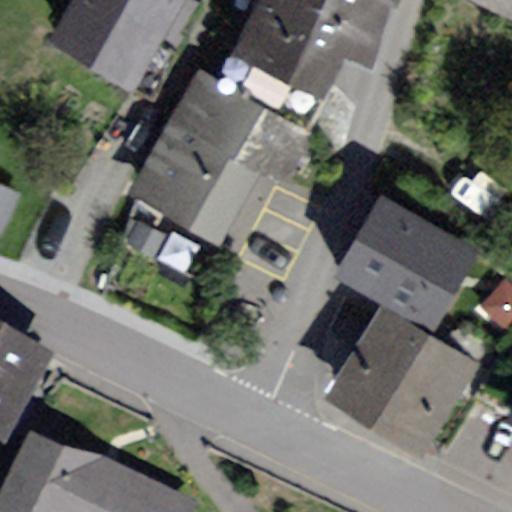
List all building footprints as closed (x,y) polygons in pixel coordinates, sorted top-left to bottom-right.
[(201,0),(66,0),(45,37),(132,87),(163,33),(177,41),(201,0)] [(254,0),(229,57),(326,98),(348,59),(376,69),(396,1),(396,0),(254,0)] [(511,0),(479,0),(511,17),(511,0)] [(321,136),(199,70),(132,193),(226,244),(265,173),(293,188),(321,136)] [(0,233),(3,234),(23,191),(0,180),(0,233)] [(486,259),(384,200),(340,277),(442,335),(486,259)] [(480,358),(385,306),(336,394),(431,446),(480,358)] [(53,363),(0,340),(0,441),(16,448),(53,363)] [(199,511),(201,510),(32,433),(0,503),(0,511),(199,511)]
